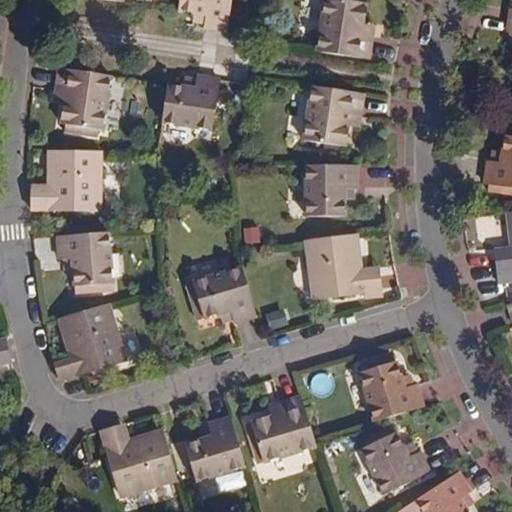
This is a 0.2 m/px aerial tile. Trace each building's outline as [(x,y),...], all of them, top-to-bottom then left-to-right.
[(205,14),(203,23),(202,27),(225,30),(229,0),(178,0),(177,9),(191,12),(205,14)] [(322,0),(315,51),(367,59),(371,33),(358,32),(360,22),(363,1),(359,0),(322,0)] [(511,51),(511,60),(511,6),(505,5),(501,30),(504,31),(511,31),(511,51)] [(189,21),(203,23),(205,14),(191,12),(189,21)] [(371,33),(372,24),(360,22),(358,32),(371,33)] [(511,31),(504,31),(502,44),(511,45),(511,31)] [(56,67),(52,89),(64,91),(63,101),(59,124),(99,129),(107,75),(56,67)] [(193,88),(194,77),(180,74),(178,86),(193,88)] [(195,75),(194,77),(193,88),(178,86),(165,83),(159,121),(209,129),(217,78),(195,75)] [(341,146),(344,125),(345,115),(359,116),(362,94),(309,86),(303,142),(341,146)] [(64,91),(52,89),(50,100),(63,101),(64,91)] [(357,127),(359,116),(345,115),(344,125),(357,127)] [(499,161),(489,160),(485,159),(481,185),(485,185),(484,192),(511,195),(511,136),(503,135),(501,149),(499,161)] [(491,147),(489,160),(499,161),(501,149),(491,147)] [(96,209),(97,151),(47,150),(47,183),(47,192),(28,192),(28,207),(96,209)] [(354,163),(302,164),(303,217),(341,215),(340,202),(340,189),(352,189),(355,189),(354,163)] [(47,183),(27,182),(27,187),(28,192),(47,192),(47,183)] [(352,202),(352,189),(340,189),(340,202),(352,202)] [(511,256),(494,259),(496,274),(511,272),(511,212),(506,213),(511,247),(511,256)] [(110,291),(105,231),(53,235),(54,260),(59,260),(70,259),(71,272),(72,295),(110,291)] [(379,295),(376,273),(357,276),(355,267),(351,236),(302,242),(311,298),(359,291),(360,297),(379,295)] [(494,259),(511,256),(511,247),(493,249),(494,259)] [(60,273),(71,272),(70,259),(59,260),(60,273)] [(375,264),(355,267),(357,276),(376,273),(375,264)] [(253,317),(238,266),(181,283),(192,319),(213,313),(224,310),(227,320),(229,324),(253,317)] [(119,362),(102,306),(56,319),(65,350),(68,359),(50,364),(52,375),(55,380),(119,362)] [(216,323),(227,320),(224,310),(213,313),(216,323)] [(0,347),(0,366),(9,365),(4,346),(0,347)] [(68,359),(65,350),(48,355),(50,364),(68,359)] [(387,356),(374,360),(376,366),(389,362),(387,356)] [(355,371),(370,422),(422,407),(415,382),(411,383),(399,386),(396,375),(392,361),(389,362),(376,366),(374,360),(355,366),(358,371),(355,371)] [(399,386),(411,383),(408,371),(396,375),(399,386)] [(279,414),(269,417),(246,423),(258,462),(313,446),(299,396),(275,403),(279,414)] [(279,414),(275,403),(265,405),(269,417),(279,414)] [(207,439),(194,442),(180,445),(191,482),(241,468),(227,418),(202,424),(204,429),(207,439)] [(126,440),(122,423),(113,426),(117,442),(126,440)] [(159,431),(126,440),(117,442),(113,426),(96,430),(115,495),(173,478),(159,431)] [(207,439),(204,429),(190,432),(194,442),(207,439)] [(403,455),(398,444),(391,431),(356,448),(380,495),(427,471),(417,448),(413,450),(403,455)] [(408,439),(398,444),(403,455),(413,450),(408,439)] [(283,458),(258,466),(262,481),(287,474),(283,458)] [(471,494),(455,471),(412,499),(420,511),(465,511),(459,502),(468,496),(471,494)] [(244,472),(202,484),(206,499),(248,486),(244,472)] [(466,511),(475,506),(468,496),(459,502),(465,511),(466,511)]
